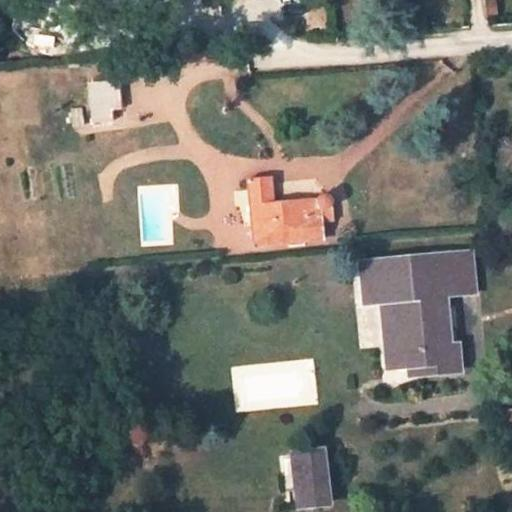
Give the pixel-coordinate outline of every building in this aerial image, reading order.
[(89,85),(92,123),(110,121),(109,110),(119,109),(116,82),(89,85)] [(254,244),(322,238),(320,212),(326,212),(329,211),(331,208),(333,205),(332,201),(330,198),(327,196),(323,196),(320,197),(317,200),(273,204),(270,178),(248,181),(254,244)] [(470,254),(361,263),(365,303),(385,302),(391,370),(411,367),(411,376),(459,372),(457,346),(448,347),(444,296),(473,293),(470,254)] [(511,407),(495,409),(499,425),(511,424),(511,407)] [(328,505),(322,452),(293,456),(299,508),(328,505)]
